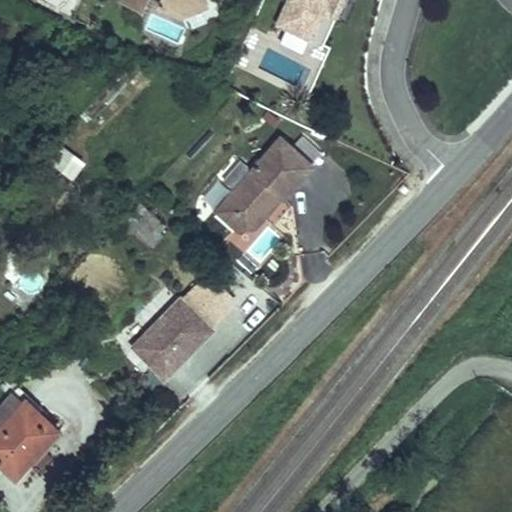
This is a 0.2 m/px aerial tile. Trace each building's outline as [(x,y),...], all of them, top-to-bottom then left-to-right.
[(135,0),(143,3),(144,0),(159,0),(160,0),(181,9),(205,0),(135,0)] [(289,31),(300,2),(294,0),(291,0),(281,28),(289,31)] [(323,20),(331,0),(294,0),(300,2),(289,31),(315,41),(323,20)] [(335,25),(344,0),(331,0),(323,20),(335,25)] [(287,33),(281,46),(311,62),(318,49),(287,33)] [(302,139),(295,148),(314,163),(321,153),(302,139)] [(279,142),(237,188),(255,204),(253,219),(265,219),(282,200),(286,205),(314,172),(279,142)] [(255,204),(237,188),(226,199),(253,219),(255,204)] [(245,252),(259,265),(281,240),(267,227),(245,252)] [(173,368),(222,320),(191,289),(143,336),(173,368)] [(0,395),(0,452),(12,465),(53,425),(31,406),(39,399),(18,378),(0,395)]
